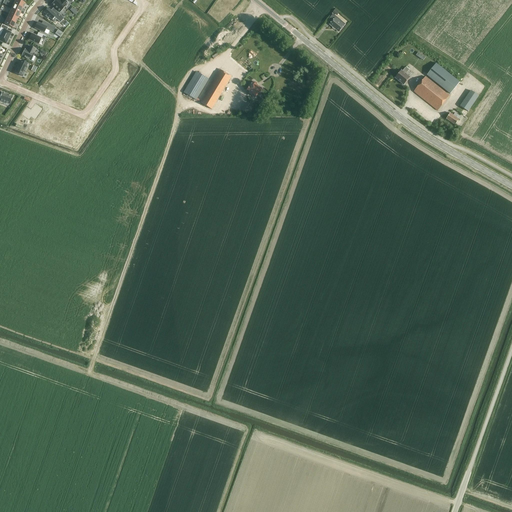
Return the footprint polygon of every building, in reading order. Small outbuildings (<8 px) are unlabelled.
[(18,0),(15,0),(14,4),(23,8),(25,3),(18,0)] [(59,0),(55,0),(51,5),(60,13),(65,8),(66,9),(70,5),(64,0),(61,0),(61,1),(59,0)] [(20,13),(23,8),(14,4),(11,9),(20,13)] [(48,8),(44,12),(46,15),(45,16),(48,19),(49,17),(52,20),(54,22),(56,20),(60,23),(64,19),(53,8),(54,10),(52,12),(50,11),(48,8)] [(18,18),(20,13),(11,9),(9,14),(18,18)] [(15,23),(18,18),(9,14),(6,19),(15,23)] [(336,17),(333,14),(328,20),(331,23),(330,25),(339,32),(345,24),(342,22),(341,23),(335,19),(336,17)] [(13,28),(15,23),(6,19),(4,24),(13,28)] [(37,22),(34,28),(44,33),(48,35),(49,31),(53,33),(55,27),(43,21),(41,24),(37,22)] [(8,27),(2,25),(0,28),(3,29),(0,36),(0,41),(6,44),(11,33),(6,31),(8,27)] [(46,36),(38,33),(37,36),(32,34),(29,40),(38,44),(41,38),(45,40),(46,36)] [(21,56),(31,61),(34,54),(33,54),(35,49),(29,46),(27,51),(24,49),(21,56)] [(14,73),(22,77),(27,67),(26,67),(27,64),(21,61),(20,64),(19,63),(14,73)] [(415,71),(417,69),(409,62),(407,65),(415,71)] [(450,94),(460,82),(436,63),(427,75),(450,94)] [(395,78),(404,85),(410,78),(406,74),(409,70),(410,69),(407,67),(406,67),(402,71),(401,70),(395,78)] [(212,110),(232,77),(219,69),(206,91),(207,92),(201,103),(212,110)] [(197,72),(184,93),(196,100),(209,79),(197,72)] [(438,111),(449,96),(425,77),(413,92),(438,111)] [(57,87),(48,81),(43,87),(52,94),(57,87)] [(255,98),(262,90),(257,86),(257,84),(255,82),(253,83),(247,90),(249,92),(249,93),(255,98)] [(468,112),(479,97),(471,91),(460,106),(468,112)] [(1,92),(0,96),(0,100),(9,105),(12,97),(1,92)] [(252,97),(248,103),(253,106),(257,100),(252,97)] [(252,107),(247,103),(242,110),(247,113),(252,107)] [(36,105),(32,111),(28,108),(23,115),(30,120),(32,117),(35,119),(42,110),(36,105)] [(52,112),(60,118),(63,114),(54,108),(52,112)] [(59,119),(47,110),(40,120),(38,123),(41,125),(43,122),(52,129),(59,119)] [(455,125),(459,120),(457,118),(459,116),(455,113),(453,116),(450,113),(446,119),(455,125)] [(54,130),(61,133),(64,127),(75,132),(78,124),(67,119),(64,125),(59,124),(54,130)]
